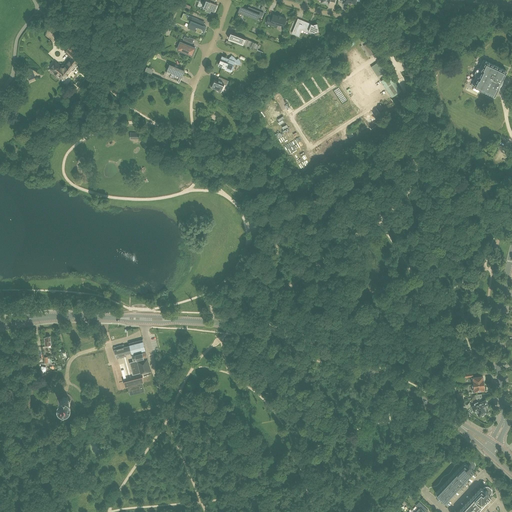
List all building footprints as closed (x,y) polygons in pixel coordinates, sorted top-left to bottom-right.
[(205,0),(203,7),(207,8),(206,10),(209,12),(210,10),(214,11),(217,4),(213,2),(214,0),(215,1),(215,0),(209,0),(207,0),(205,0)] [(459,12),(460,5),(450,4),(449,11),(459,12)] [(257,19),(258,17),(261,18),(263,12),(248,6),(247,8),(240,5),(237,11),(257,19)] [(268,16),(266,23),(277,26),(278,23),(283,25),(284,23),(285,24),(286,20),(285,20),(286,18),(273,14),(272,18),(268,16)] [(186,21),(190,22),(187,27),(203,34),(206,26),(197,23),(198,19),(189,15),(186,21)] [(308,31),(308,30),(313,32),(319,31),(317,23),(314,24),(313,24),(311,23),(301,19),(300,22),(296,20),(294,27),(297,28),(295,34),(299,36),(302,29),(308,31)] [(236,35),(234,40),(243,44),(256,49),(258,44),(245,38),(236,35)] [(180,41),(177,49),(184,52),(185,53),(187,54),(188,53),(192,55),(195,48),(180,41)] [(363,46),(370,56),(373,54),(367,44),(363,46)] [(75,68),(75,66),(80,60),(74,55),(76,54),(69,47),(65,51),(71,58),(65,65),(64,64),(62,65),(61,66),(56,62),(50,68),(64,79),(71,71),(73,70),(75,68)] [(231,69),(233,63),(234,64),(235,64),(236,64),(237,64),(238,64),(239,64),(240,64),(241,64),(241,63),(241,62),(240,62),(240,61),(240,60),(239,59),(239,58),(236,59),(236,58),(235,58),(234,57),(233,56),(232,56),(232,55),(228,58),(222,56),(218,64),(231,69)] [(476,75),(472,84),(495,95),(507,69),(484,58),(480,67),(479,67),(478,67),(478,68),(477,68),(477,69),(476,71),(475,72),(475,73),(475,74),(476,74),(476,75)] [(385,72),(379,61),(371,66),(378,77),(385,72)] [(166,70),(171,72),(169,77),(179,81),(184,69),(169,63),(166,70)] [(392,97),(395,95),(401,91),(390,74),(381,81),(392,97)] [(211,87),(215,89),(216,88),(223,91),(223,90),(225,85),(226,85),(228,80),(219,77),(217,81),(214,80),(211,87)] [(114,349),(115,352),(117,359),(127,356),(126,354),(131,352),(132,354),(134,360),(137,359),(144,357),(147,356),(143,339),(129,343),(130,345),(124,347),(124,344),(114,347),(114,349)] [(148,357),(137,360),(129,362),(133,375),(151,370),(148,357)] [(473,377),(471,377),(472,384),(484,383),(483,376),(473,377)] [(52,382),(53,385),(57,384),(59,391),(64,389),(61,378),(55,379),(56,381),(52,382)] [(127,386),(128,388),(130,396),(145,392),(142,382),(127,386)] [(471,391),(474,390),(475,391),(484,390),(484,383),(472,384),(472,388),(471,389),(471,391)] [(64,408),(65,408),(66,408),(67,408),(68,408),(69,407),(70,407),(71,406),(71,405),(72,405),(72,404),(72,403),(72,402),(72,401),(72,400),(72,399),(72,398),(71,397),(70,396),(69,395),(68,395),(67,394),(66,394),(65,394),(64,394),(63,395),(62,395),(61,395),(61,396),(60,396),(60,397),(59,397),(59,398),(59,399),(58,400),(58,401),(58,402),(58,403),(59,403),(59,404),(59,405),(60,406),(61,407),(62,408),(63,408),(64,408)] [(482,398),(481,394),(475,395),(477,398),(479,403),(482,409),(484,414),(487,413),(487,411),(488,411),(486,407),(487,406),(486,404),(487,404),(485,400),(482,401),(481,398),(482,398)] [(481,415),(484,414),(482,409),(479,403),(472,406),(474,410),(475,409),(476,412),(477,411),(479,415),(480,414),(481,415)] [(468,461),(466,463),(465,462),(435,493),(445,502),(474,471),(473,470),(475,467),(475,466),(476,465),(475,464),(475,463),(472,461),(471,460),(470,460),(469,460),(468,461)] [(476,511),(491,496),(490,495),(492,493),(492,492),(492,491),(492,490),(492,489),(489,487),(488,486),(487,486),(486,486),(485,487),(483,489),(481,487),(458,511),(476,511)] [(415,506),(418,508),(415,511),(416,511),(425,511),(428,510),(419,502),(415,506)]
